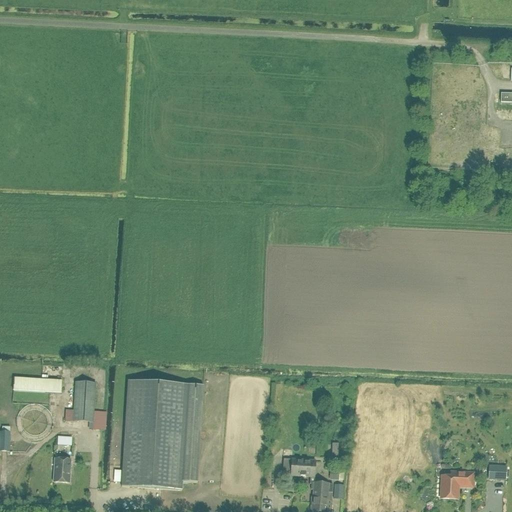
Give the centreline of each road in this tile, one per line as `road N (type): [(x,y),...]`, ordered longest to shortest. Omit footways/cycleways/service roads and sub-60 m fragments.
road 1 (unclassified): [(0,20),(449,45),(481,62)]
road 2 (track): [(332,222),(511,229)]
